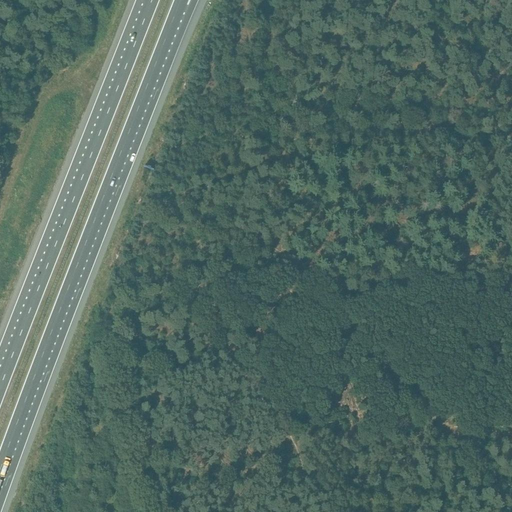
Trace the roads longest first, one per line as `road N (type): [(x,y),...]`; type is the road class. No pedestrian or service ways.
road 1 (motorway): [(0,471),(181,3)]
road 2 (motorway): [(152,0),(0,388)]
